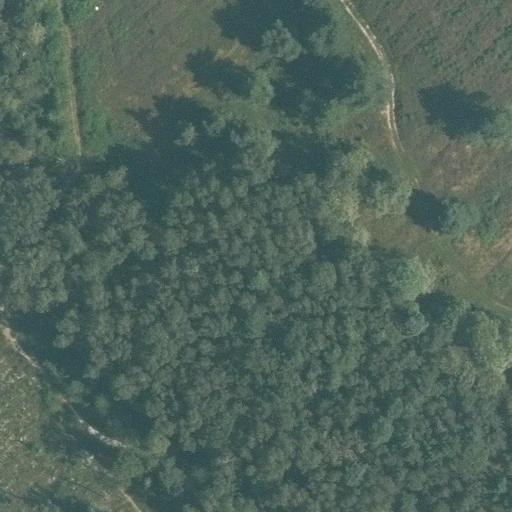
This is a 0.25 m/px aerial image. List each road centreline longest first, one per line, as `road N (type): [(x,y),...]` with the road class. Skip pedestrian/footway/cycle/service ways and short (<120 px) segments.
road 1 (track): [(57,0),(80,154),(108,174),(165,132),(282,0)]
road 2 (track): [(346,0),(387,66),(394,132),(426,213),(466,281),(511,313)]
